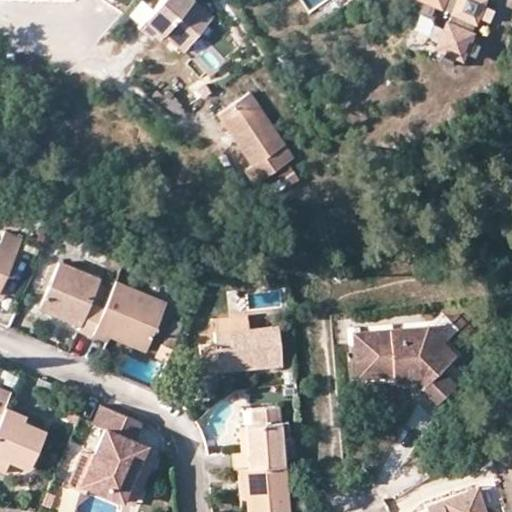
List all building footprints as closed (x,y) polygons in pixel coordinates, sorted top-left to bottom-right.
[(193,0),(164,0),(139,28),(152,39),(160,31),(185,53),(215,19),(193,0)] [(435,3),(450,11),(435,45),(459,55),(475,15),(486,19),(491,9),(481,4),(482,0),(420,0),(417,8),(429,14),(435,3)] [(165,35),(160,31),(156,36),(160,40),(165,35)] [(247,92),(216,113),(250,163),(243,169),(252,181),(292,156),(247,92)] [(0,286),(21,239),(4,231),(0,238),(0,286)] [(99,278),(59,261),(39,308),(78,325),(77,330),(92,335),(104,308),(90,301),(99,278)] [(145,350),(166,301),(116,281),(104,308),(92,335),(107,340),(109,336),(145,350)] [(215,318),(216,330),(247,328),(246,316),(215,318)] [(167,337),(176,341),(184,325),(174,321),(167,337)] [(217,371),(217,363),(244,360),(245,368),(281,364),(278,334),(277,325),(247,328),(216,330),(214,331),(214,342),(199,343),(202,372),(217,371)] [(396,376),(396,370),(422,368),(433,380),(426,387),(420,392),(436,409),(458,388),(443,372),(452,364),(442,352),(448,346),(429,327),(354,334),(358,380),(395,376),(396,376)] [(174,348),(176,341),(167,337),(164,343),(174,348)] [(245,368),(244,360),(217,363),(217,371),(245,368)] [(396,376),(395,376),(396,384),(420,382),(426,387),(433,380),(422,368),(396,370),(396,376)] [(10,392),(0,387),(0,414),(1,412),(4,405),(10,392)] [(108,407),(99,404),(92,423),(101,427),(108,407)] [(4,405),(1,412),(23,421),(25,414),(4,405)] [(251,425),(244,426),(246,453),(238,453),(230,453),(231,469),(236,469),(244,468),(284,465),(279,405),(250,410),(251,425)] [(101,427),(103,427),(88,463),(80,483),(83,485),(122,500),(144,445),(133,440),(141,421),(108,407),(101,427)] [(45,430),(23,421),(1,412),(0,414),(0,457),(9,461),(27,468),(45,430)] [(244,426),(236,427),(238,453),(246,453),(244,426)] [(155,450),(144,445),(122,500),(133,504),(155,450)] [(0,470),(5,472),(9,461),(0,457),(0,470)] [(88,463),(75,457),(65,481),(82,488),(83,485),(80,483),(88,463)] [(247,511),(288,511),(284,465),(244,468),(246,496),(247,511)] [(244,468),(236,469),(238,497),(246,496),(244,468)] [(466,491),(470,505),(480,502),(475,488),(466,491)] [(483,511),(480,502),(470,505),(466,491),(422,505),(424,509),(415,511),(483,511)]
